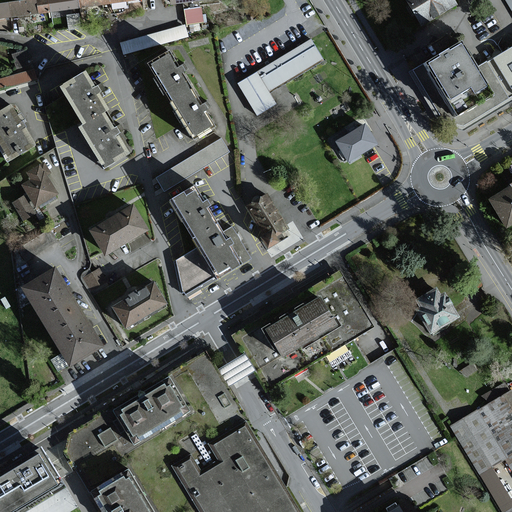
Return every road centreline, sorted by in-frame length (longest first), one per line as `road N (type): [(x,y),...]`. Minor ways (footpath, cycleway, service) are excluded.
road 1 (residential): [(231,208),(243,200),(245,155),(231,58),(290,22),(288,0)]
road 2 (residential): [(207,316),(0,441)]
road 3 (residential): [(373,66),(457,20),(479,48),(488,48),(509,33),(494,0)]
road 4 (residential): [(369,218),(207,316)]
road 5 (residential): [(323,511),(247,383)]
